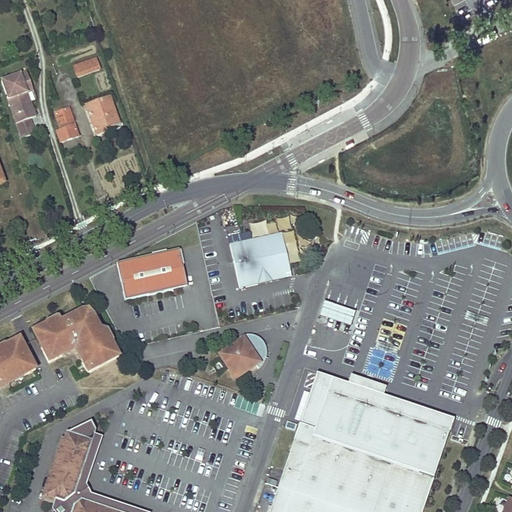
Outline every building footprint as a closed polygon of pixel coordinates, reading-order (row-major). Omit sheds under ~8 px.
[(95,60),(73,68),(76,77),(99,69),(95,60)] [(24,87),(31,85),(27,73),(1,82),(22,138),(35,133),(30,119),(31,119),(23,95),(27,94),(24,87)] [(27,94),(33,92),(31,85),(24,87),(27,94)] [(27,94),(23,95),(31,119),(35,117),(27,94)] [(109,99),(86,107),(97,137),(106,133),(105,129),(118,125),(109,99)] [(68,110),(56,114),(61,132),(57,133),(62,144),(78,139),(68,110)] [(277,218),(279,230),(291,229),(289,217),(277,218)] [(252,237),(263,234),(260,223),(250,225),(252,237)] [(281,233),(248,241),(249,244),(278,238),(285,274),(268,278),(269,282),(290,277),(281,233)] [(249,244),(248,241),(229,245),(239,289),(258,285),(257,281),(260,280),(261,284),(269,282),(268,278),(285,274),(278,238),(249,244)] [(179,250),(117,264),(125,301),(180,289),(179,286),(182,281),(186,280),(179,250)] [(297,251),(289,252),(290,263),(299,262),(297,251)] [(322,302),(317,317),(349,328),(354,313),(322,302)] [(46,325),(33,331),(48,362),(62,356),(61,353),(76,346),(82,358),(81,360),(87,373),(118,357),(112,343),(109,345),(102,331),(100,332),(92,315),(82,312),(61,322),(60,320),(47,327),(46,325)] [(264,345),(263,344),(263,343),(262,342),(261,341),(260,340),(259,339),(258,339),(257,338),(256,337),(255,337),(254,336),(253,336),(251,335),(250,335),(249,335),(248,335),(247,335),(245,335),(244,335),(243,336),(241,336),(240,336),(239,337),(237,338),(239,341),(219,355),(235,379),(256,365),(265,359),(265,357),(265,356),(266,355),(266,354),(266,352),(266,351),(265,350),(265,348),(265,347),(264,346),(264,345)] [(0,384),(20,374),(21,377),(35,370),(19,339),(5,346),(6,348),(0,351),(0,384)] [(265,359),(256,365),(258,368),(259,367),(261,366),(262,364),(263,363),(264,362),(264,360),(265,359)] [(420,511),(439,460),(447,435),(452,419),(431,412),(382,396),(364,389),(347,384),(335,380),(315,373),(307,399),(302,411),(298,423),(297,427),(295,433),(268,511),(420,511)] [(384,388),(349,376),(347,384),(364,389),(382,396),(384,388)] [(74,494),(95,431),(91,421),(68,432),(66,432),(45,496),(63,502),(74,494)] [(297,427),(286,423),(284,429),(295,433),(297,427)] [(275,487),(276,482),(268,479),(266,484),(275,487)] [(114,511),(80,500),(74,505),(71,511),(114,511)] [(511,511),(511,501),(508,500),(502,511),(511,511)]
